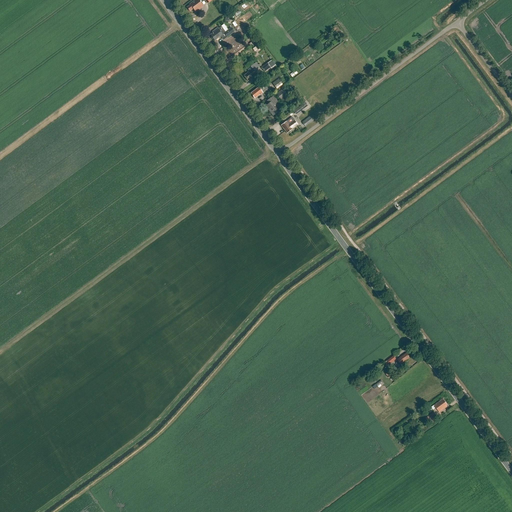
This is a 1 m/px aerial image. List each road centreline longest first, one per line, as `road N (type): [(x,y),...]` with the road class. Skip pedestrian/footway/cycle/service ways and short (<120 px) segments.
road 1 (tertiary): [(511,471),(279,150)]
road 2 (unclassified): [(456,22),(279,150)]
road 3 (tertiary): [(279,150),(163,0)]
